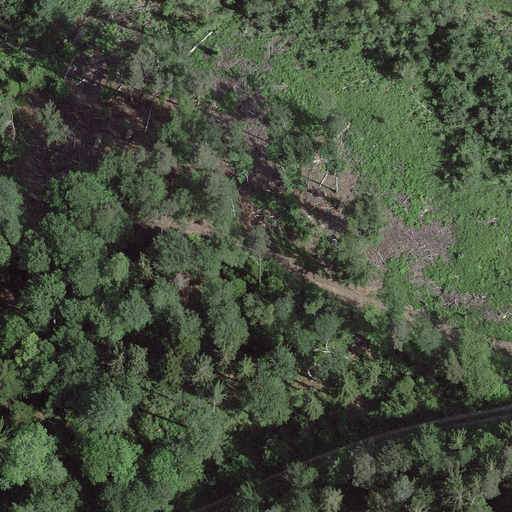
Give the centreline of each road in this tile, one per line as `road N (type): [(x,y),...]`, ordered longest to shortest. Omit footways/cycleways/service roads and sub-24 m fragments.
road 1 (track): [(0,197),(94,227),(199,234),(511,350)]
road 2 (track): [(511,407),(391,431),(204,511)]
